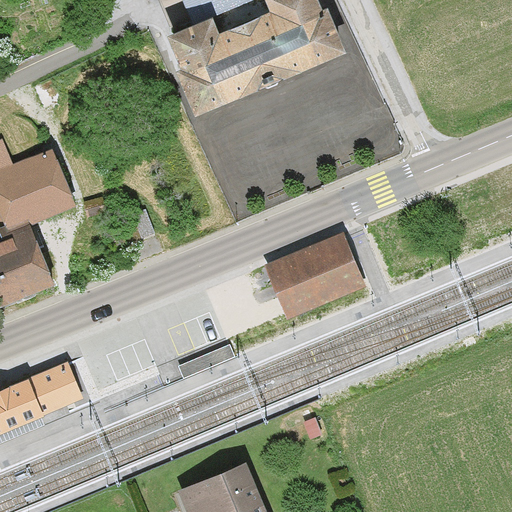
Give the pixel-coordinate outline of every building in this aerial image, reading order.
[(221,19),(172,39),(203,114),(359,52),(338,0),(273,0),(280,14),(228,35),(221,19)] [(214,0),(221,19),(228,35),(280,14),(275,0),(214,0)] [(0,130),(0,206),(9,229),(77,202),(55,149),(14,166),(0,130)] [(29,232),(0,243),(0,310),(52,289),(29,232)] [(346,233),(267,267),(287,314),(366,281),(346,233)] [(229,344),(178,366),(183,379),(234,357),(229,344)] [(0,384),(0,428),(5,426),(39,412),(44,411),(83,395),(75,374),(68,358),(29,373),(0,384)] [(5,426),(0,428),(0,440),(43,423),(39,412),(5,426)] [(183,493),(191,511),(272,511),(251,463),(183,493)]
